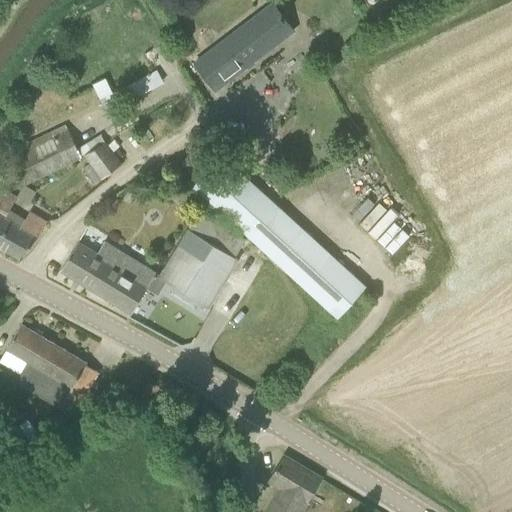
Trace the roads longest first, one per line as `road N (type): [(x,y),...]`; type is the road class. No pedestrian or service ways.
road 1 (tertiary): [(275,424),(0,268)]
road 2 (tertiary): [(413,511),(275,424)]
